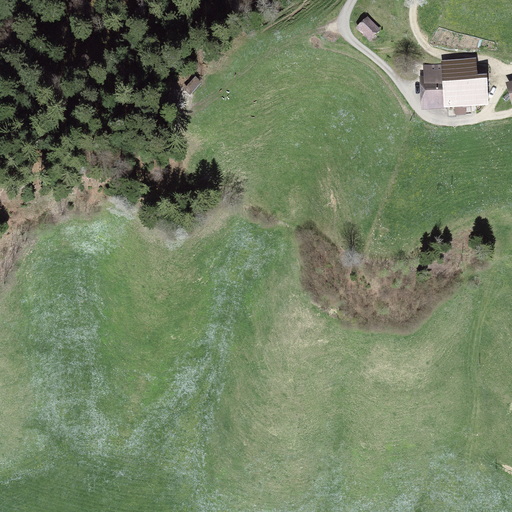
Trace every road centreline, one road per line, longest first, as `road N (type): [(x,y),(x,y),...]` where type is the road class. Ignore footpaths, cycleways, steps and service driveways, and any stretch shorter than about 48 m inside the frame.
road 1 (track): [(507,71),(482,116),(431,118),(347,34),(352,0)]
road 2 (track): [(414,0),(416,35),(429,50),(511,71)]
